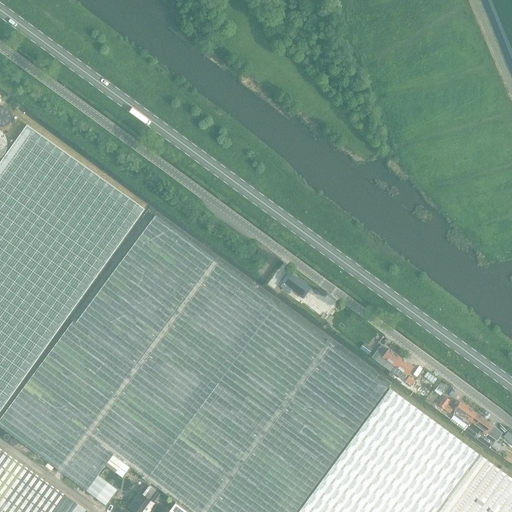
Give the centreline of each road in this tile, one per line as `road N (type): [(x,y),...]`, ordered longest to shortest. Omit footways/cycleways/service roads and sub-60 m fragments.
road 1 (unclassified): [(511,428),(0,47)]
road 2 (primary): [(511,384),(0,9)]
road 3 (unclassified): [(99,511),(0,439)]
